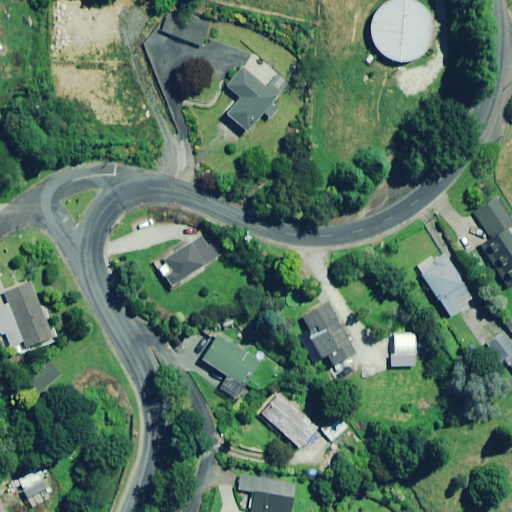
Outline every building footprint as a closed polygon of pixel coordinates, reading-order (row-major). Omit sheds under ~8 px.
[(398,61),(400,61),(402,61),(404,60),(406,60),(408,60),(410,59),(411,58),(413,58),(415,57),(417,56),(418,54),(420,53),(421,52),(423,50),(424,49),(425,47),(426,46),(427,44),(428,42),(429,40),(430,39),(430,37),(431,35),(431,33),(431,31),(431,29),(431,27),(431,25),(431,23),(430,21),(430,19),(429,17),(428,15),(427,14),(426,12),(425,10),(424,9),(423,7),(421,6),(420,4),(418,3),(417,2),(415,1),(413,0),(385,0),(384,1),(383,1),(381,3),(379,4),(378,5),(376,6),(375,8),(374,9),(373,11),(372,13),(371,14),(370,16),(369,18),(369,20),(368,22),(368,24),(367,26),(367,28),(367,30),(367,32),(368,34),(368,36),(369,38),(369,40),(370,41),(371,43),(372,45),(373,47),(374,48),(375,50),(377,51),(378,53),(379,54),(381,55),(383,56),(384,57),(386,58),(388,59),(390,59),(392,60),(396,61),(398,61)] [(204,32),(164,16),(158,31),(198,47),(204,32)] [(265,89),(241,69),(225,88),(238,99),(224,116),(245,132),(261,113),(267,118),(274,110),(267,104),(277,92),(268,85),(265,89)] [(511,225),(496,199),(472,214),(488,240),(478,246),(504,288),(511,283),(511,237),(507,229),(511,225)] [(205,248),(198,238),(153,266),(167,288),(223,253),(216,241),(205,248)] [(414,268),(448,317),(460,309),(458,306),(472,297),(442,254),(432,260),(430,257),(414,268)] [(50,337),(28,281),(0,292),(5,303),(0,304),(0,336),(5,348),(22,342),(24,348),(50,337)] [(352,355),(326,303),(299,317),(308,335),(306,336),(318,359),(324,356),(329,367),(352,355)] [(511,347),(502,332),(485,343),(498,364),(501,362),(505,368),(508,366),(511,371),(511,347)] [(253,361),(214,336),(199,360),(225,376),(216,389),(233,400),(241,387),(238,385),(253,361)] [(60,375),(52,364),(27,382),(36,393),(60,375)] [(261,407),(256,411),(259,414),(254,420),(263,428),(268,422),(297,448),(316,427),(277,392),(271,399),(269,397),(268,397),(267,397),(266,397),(265,397),(264,397),(263,398),(263,399),(262,399),(262,400),(262,401),(262,402),(262,403),(262,404),(263,405),(261,407)] [(346,427),(334,413),(317,426),(329,441),(346,427)] [(250,499),(248,511),(286,511),(288,497),(293,498),(295,482),(236,474),(234,490),(248,492),(247,499),(250,499)]
